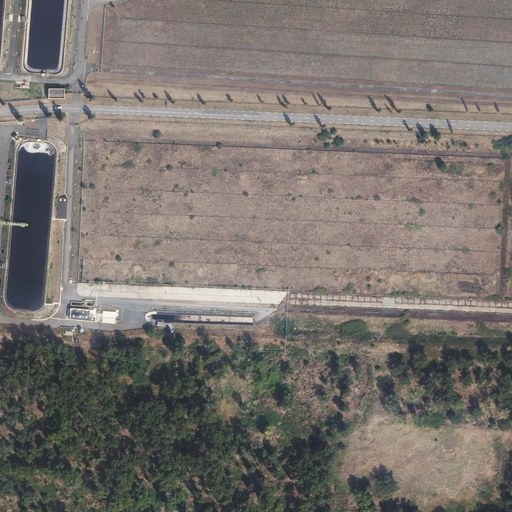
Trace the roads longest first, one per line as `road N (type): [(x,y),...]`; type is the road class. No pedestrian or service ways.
road 1 (unclassified): [(0,113),(81,108),(511,126)]
road 2 (unclassified): [(0,318),(45,323),(62,314),(74,136)]
